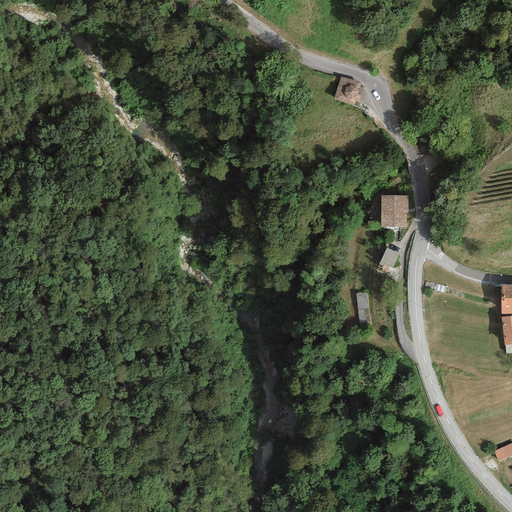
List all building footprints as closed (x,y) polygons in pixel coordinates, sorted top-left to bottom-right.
[(358,81),(340,76),(333,100),(351,106),(354,104),(355,100),(358,101),(362,88),(359,87),(360,84),(358,81)] [(408,197),(381,196),(379,228),(406,229),(408,197)] [(399,253),(386,246),(379,260),(392,267),(399,253)] [(511,284),(501,285),(501,313),(511,313),(511,284)] [(366,292),(356,294),(360,326),(370,324),(366,292)] [(511,315),(500,317),(504,345),(506,345),(511,344),(511,315)] [(511,438),(493,447),(498,457),(511,450),(511,438)]
